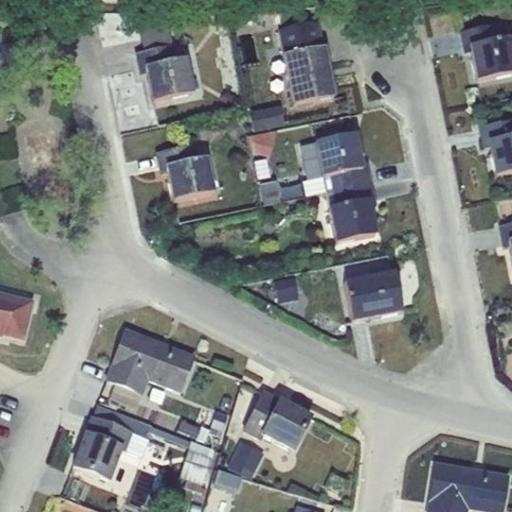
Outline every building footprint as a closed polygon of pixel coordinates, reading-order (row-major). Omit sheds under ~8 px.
[(298,14),(276,14),(279,31),(300,27),(298,14)] [(279,31),(276,31),(290,108),(331,100),(317,24),(300,27),(279,31)] [(164,25),(138,30),(142,54),(135,55),(139,77),(145,76),(151,104),(192,96),(185,61),(177,63),(173,47),(169,48),(164,25)] [(498,25),(459,34),(463,55),(469,54),(475,83),(511,75),(511,40),(501,42),(498,25)] [(267,111),(250,114),(254,134),(282,128),(279,110),(267,112),(267,111)] [(233,118),(221,128),(233,143),(245,133),(233,118)] [(511,121),(478,128),(482,150),(488,149),(494,178),(511,174),(511,121)] [(276,133),(254,136),(249,155),(269,159),(276,133)] [(353,137),(298,148),(305,183),(302,183),(304,199),(324,195),(369,186),(365,164),(359,166),(353,137)] [(195,146),(156,154),(160,176),(166,175),(172,204),(211,196),(204,161),(198,162),(195,146)] [(275,181),(260,184),(264,205),(278,202),(275,181)] [(374,207),(369,186),(324,195),(332,246),(374,237),(368,209),(374,207)] [(285,219),(272,207),(261,219),(265,222),(260,228),(270,236),(285,219)] [(511,225),(498,229),(502,250),(508,249),(511,268),(511,225)] [(392,275),(342,285),(350,325),(400,315),(392,275)] [(293,279),(272,284),(276,306),(297,302),(293,279)] [(30,304),(0,296),(0,340),(2,336),(21,340),(30,304)] [(192,359),(124,332),(105,383),(113,386),(140,396),(142,397),(147,384),(178,396),(192,359)] [(140,396),(113,386),(108,400),(135,411),(140,396)] [(309,420),(262,395),(241,434),(259,444),(263,439),(291,453),(309,420)] [(96,406),(90,420),(144,441),(147,433),(188,450),(190,444),(150,428),(150,427),(96,406)] [(144,441),(90,420),(71,470),(108,484),(120,454),(140,461),(147,442),(144,441)] [(190,443),(190,444),(188,450),(178,479),(185,482),(182,490),(197,495),(200,487),(213,452),(190,443)] [(239,444),(229,464),(230,465),(227,470),(249,481),(262,456),(239,444)] [(500,511),(506,478),(434,467),(426,511),(466,511),(467,511),(466,511),(500,511)] [(213,486),(236,493),(241,479),(218,472),(213,486)]
